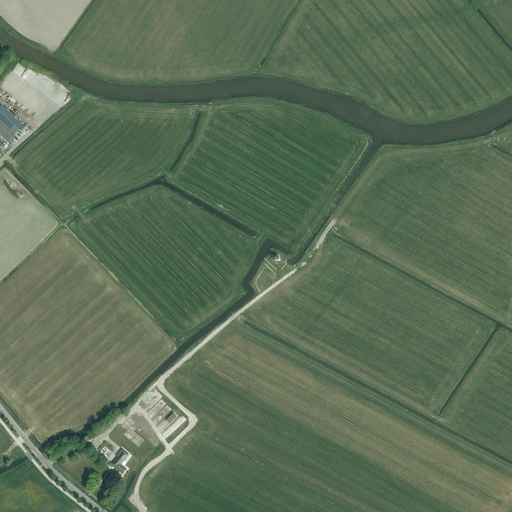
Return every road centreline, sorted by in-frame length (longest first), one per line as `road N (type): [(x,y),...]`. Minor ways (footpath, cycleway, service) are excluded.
road 1 (unclassified): [(294,270),(161,379),(193,418),(146,467),(135,490),(143,511)]
road 2 (tertiary): [(102,511),(53,472),(0,407)]
